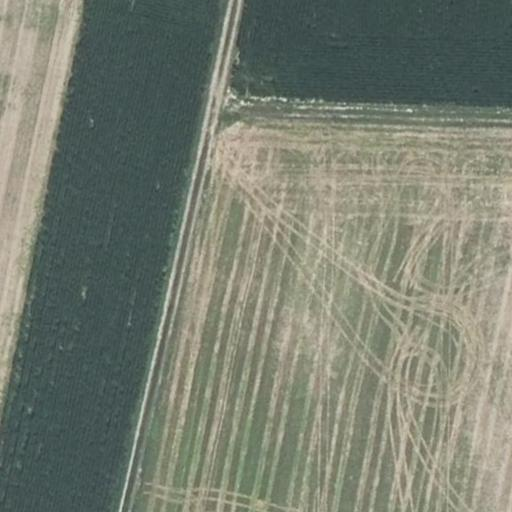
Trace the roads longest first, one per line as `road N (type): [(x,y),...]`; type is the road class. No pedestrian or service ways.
road 1 (track): [(132,511),(234,0)]
road 2 (track): [(511,119),(264,120),(214,109)]
